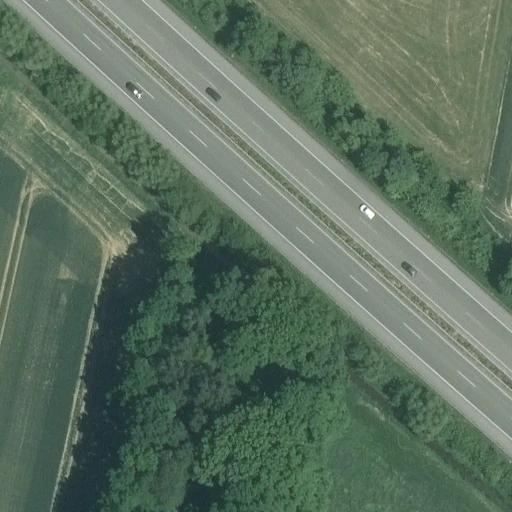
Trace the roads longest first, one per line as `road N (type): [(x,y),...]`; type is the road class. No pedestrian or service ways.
road 1 (motorway): [(47,0),(511,423)]
road 2 (motorway): [(511,356),(126,0)]
